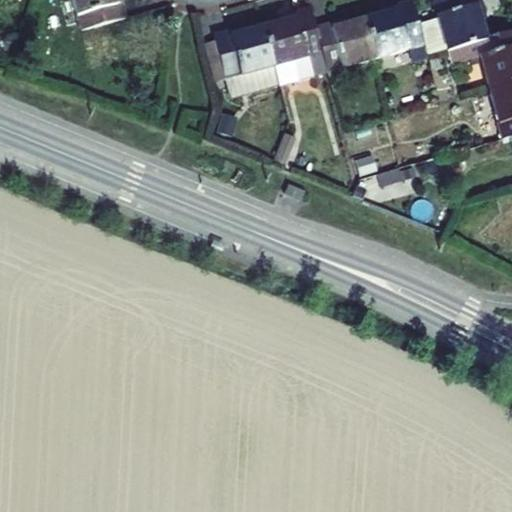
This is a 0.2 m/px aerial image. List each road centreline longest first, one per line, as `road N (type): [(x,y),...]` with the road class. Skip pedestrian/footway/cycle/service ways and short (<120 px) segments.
road 1 (secondary): [(244,227),(511,359)]
road 2 (secondary): [(511,332),(410,282),(244,227)]
road 3 (secondary): [(0,127),(244,227)]
